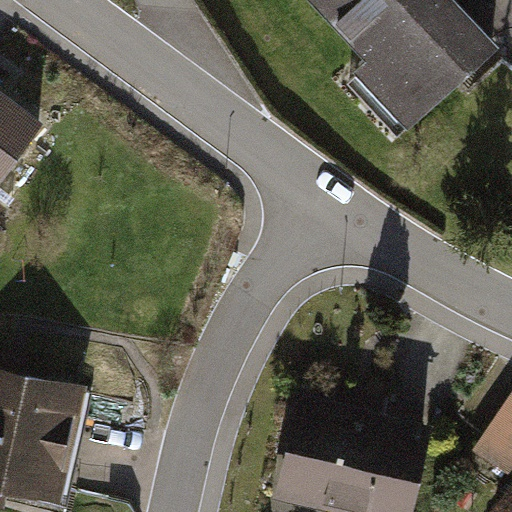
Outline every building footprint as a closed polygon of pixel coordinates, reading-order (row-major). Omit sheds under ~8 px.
[(306,0),(366,60),(348,77),(400,130),(500,32),(468,0),(306,0)] [(0,92),(0,172),(39,121),(0,92)] [(83,383),(0,365),(0,498),(56,510),(83,383)] [(511,459),(511,377),(466,449),(503,474),(511,459)] [(407,511),(428,420),(297,392),(273,498),(334,511),(407,511)] [(511,511),(511,473),(480,511),(511,511)]
